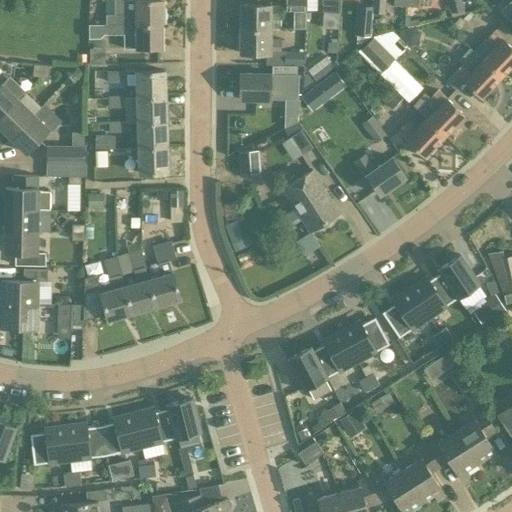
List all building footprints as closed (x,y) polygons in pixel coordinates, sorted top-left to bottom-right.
[(105,15),(105,24),(161,23),(161,0),(135,0),(135,1),(121,1),(121,0),(113,0),(114,14),(105,15)] [(306,12),(306,0),(284,0),(285,12),(306,12)] [(321,0),(321,12),(338,13),(338,0),(321,0)] [(372,0),(372,4),(371,12),(384,13),(385,0),(372,0)] [(445,0),(450,16),(464,13),(460,0),(445,0)] [(369,37),(371,12),(372,4),(355,2),(352,35),(356,35),(365,36),(369,37)] [(270,27),(270,19),(281,19),(281,4),(270,4),(240,3),(239,27),(270,27)] [(124,48),(136,47),(161,47),(161,23),(105,24),(91,24),(90,34),(123,34),(124,48)] [(270,29),(270,27),(239,27),(239,52),(280,52),(281,39),(270,39),(270,29)] [(511,63),(511,46),(503,37),(494,29),(474,50),(500,76),(511,63)] [(360,50),(380,73),(402,51),(384,34),(381,37),(379,34),(374,39),(373,38),(360,50)] [(356,35),(355,43),(365,44),(365,36),(356,35)] [(480,97),(500,76),(474,50),(470,47),(458,60),(462,64),(445,81),(453,89),(462,79),(480,97)] [(326,56),(308,70),(315,79),(333,65),(326,56)] [(31,76),(39,76),(40,75),(40,64),(32,64),(31,76)] [(47,65),(40,64),(40,75),(39,76),(47,77),(47,65)] [(67,76),(73,82),(81,73),(75,67),(67,76)] [(135,81),(136,96),(165,95),(164,69),(135,70),(135,81)] [(123,71),(106,71),(106,82),(124,81),(123,71)] [(334,71),(324,79),(333,92),(344,85),(334,71)] [(239,72),(239,99),(269,99),(270,72),(239,72)] [(400,93),(407,85),(396,75),(388,83),(400,93)] [(0,83),(0,115),(17,98),(1,82),(0,83)] [(387,85),(379,98),(392,106),(400,93),(387,85)] [(428,99),(436,107),(425,118),(443,135),(464,114),(438,89),(428,99)] [(166,119),(165,95),(136,96),(107,97),(107,108),(124,107),(124,120),(136,120),(166,119)] [(33,113),(17,98),(0,115),(0,127),(9,136),(33,113)] [(49,128),(33,113),(9,136),(26,152),(49,128)] [(374,142),(385,134),(371,115),(360,123),(374,142)] [(425,118),(414,130),(406,122),(397,131),(405,140),(423,157),(443,135),(425,118)] [(136,120),(137,135),(137,147),(167,145),(166,119),(136,120)] [(124,132),(123,120),(108,121),(109,133),(124,132)] [(291,137),(302,154),(312,148),(301,130),(291,137)] [(47,145),(46,163),(84,163),(84,151),(84,146),(47,145)] [(167,145),(137,147),(138,161),(138,172),(167,171),(167,145)] [(260,173),(260,166),(267,165),(266,149),(238,150),(239,175),(260,173)] [(94,150),(94,165),(105,165),(106,150),(94,150)] [(390,155),(373,167),(364,153),(355,159),(365,173),(379,193),(404,175),(390,155)] [(83,176),(84,163),(46,163),(46,175),(68,175),(67,184),(79,184),(79,176),(83,176)] [(339,212),(312,168),(282,187),(309,231),(339,212)] [(38,190),(38,186),(38,174),(12,173),(11,186),(5,186),(4,208),(37,209),(37,207),(49,207),(49,191),(38,190)] [(66,187),(66,208),(76,208),(77,187),(66,187)] [(37,230),(37,209),(4,208),(4,230),(37,230)] [(3,253),(15,253),(14,264),(44,265),(44,252),(36,251),(37,230),(4,230),(3,253)] [(82,239),(82,230),(71,230),(71,239),(82,239)] [(308,232),(292,240),(300,254),(315,246),(308,232)] [(160,274),(148,277),(156,305),(180,298),(172,271),(169,260),(176,258),(170,240),(152,245),(157,262),(160,274)] [(135,281),(124,285),(132,312),(156,305),(148,277),(140,248),(115,255),(121,274),(132,271),(135,281)] [(511,301),(511,259),(511,254),(503,256),(501,249),(486,253),(505,303),(511,301)] [(436,269),(439,273),(456,298),(479,282),(460,254),(436,269)] [(83,278),(82,292),(82,303),(82,318),(105,312),(107,319),(132,312),(124,285),(121,274),(115,255),(103,259),(111,288),(99,292),(98,288),(95,274),(83,278)] [(23,268),(22,279),(0,278),(0,283),(0,301),(36,302),(37,279),(46,279),(47,269),(23,268)] [(220,272),(229,294),(237,291),(228,268),(220,272)] [(427,317),(456,298),(439,273),(427,281),(424,278),(408,289),(427,317)] [(493,280),(485,283),(490,294),(497,291),(493,280)] [(393,303),(381,312),(398,336),(427,317),(408,289),(391,300),(393,303)] [(0,325),(36,327),(36,302),(0,301),(0,325)] [(82,327),(82,318),(82,303),(70,303),(70,327),(82,327)] [(374,316),(360,324),(359,320),(341,329),(357,359),(388,343),(374,316)] [(451,337),(445,327),(438,332),(445,342),(451,337)] [(357,359),(341,329),(323,339),(325,342),(312,349),(326,376),(357,359)] [(431,336),(438,346),(445,342),(438,332),(431,336)] [(326,376),(312,349),(310,346),(287,358),(302,388),(326,376)] [(430,378),(450,366),(442,353),(422,364),(430,378)] [(365,377),(371,387),(378,383),(372,373),(365,377)] [(358,380),(364,391),(371,387),(365,377),(358,380)] [(369,402),(376,412),(393,401),(387,391),(369,402)] [(172,439),(199,432),(192,398),(165,404),(166,408),(172,439)] [(344,412),(338,402),(331,405),(337,416),(344,412)] [(511,403),(498,412),(511,433),(511,403)] [(150,412),(149,409),(129,413),(137,447),(172,439),(166,408),(150,412)] [(472,414),(474,419),(456,431),(476,462),(486,456),(489,461),(498,456),(487,438),(497,431),(481,408),(472,414)] [(348,437),(364,427),(353,409),(337,419),(348,437)] [(110,417),(111,422),(95,426),(102,456),(137,447),(129,413),(110,417)] [(0,457),(4,459),(16,427),(0,421),(0,457)] [(82,427),(81,423),(62,426),(66,461),(102,456),(95,426),(82,427)] [(29,434),(33,465),(66,461),(62,426),(42,428),(42,432),(29,434)] [(439,468),(449,461),(460,479),(469,474),(465,469),(476,462),(456,431),(437,442),(434,438),(424,444),(439,468)] [(296,452),(304,464),(322,452),(314,439),(296,452)] [(420,457),(401,469),(421,501),(432,494),(436,499),(444,494),(430,473),(439,468),(424,444),(416,450),(420,457)] [(110,479),(132,473),(128,457),(106,463),(110,479)] [(297,457),(277,464),(285,488),(305,481),(297,457)] [(145,465),(147,477),(155,476),(153,464),(145,465)] [(147,477),(145,465),(137,465),(139,478),(147,477)] [(401,469),(385,480),(380,472),(368,475),(379,501),(393,496),(403,511),(414,511),(415,511),(411,507),(421,501),(401,469)] [(79,472),(70,473),(72,485),(80,484),(79,472)] [(62,474),(64,486),(72,485),(70,473),(62,474)] [(195,486),(192,475),(185,477),(187,488),(195,486)] [(357,486),(339,491),(344,511),(366,511),(365,506),(379,501),(368,475),(356,479),(357,486)] [(175,511),(185,509),(185,511),(224,511),(224,509),(230,507),(227,497),(221,499),(216,483),(198,488),(199,493),(172,500),(175,511)] [(344,511),(339,491),(318,497),(316,491),(303,495),(308,511),(344,511)] [(59,504),(60,511),(98,511),(97,499),(59,504)] [(148,511),(148,503),(145,503),(134,504),(121,506),(121,511),(148,511)]
